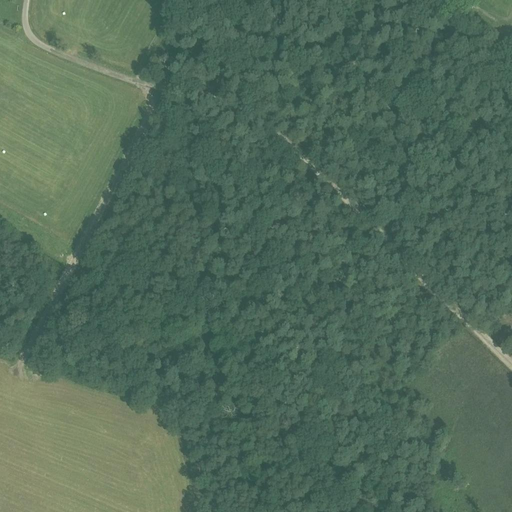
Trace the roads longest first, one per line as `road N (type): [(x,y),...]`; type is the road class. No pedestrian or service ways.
road 1 (track): [(157,89),(180,73),(507,54)]
road 2 (track): [(386,238),(272,132),(242,111),(182,91)]
road 3 (track): [(507,54),(461,148),(386,238)]
road 4 (track): [(386,238),(511,363)]
